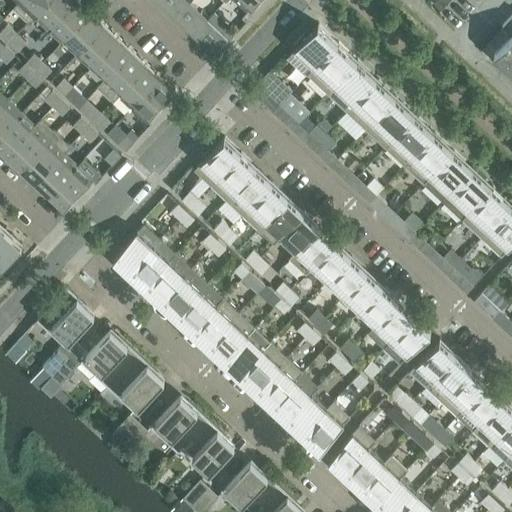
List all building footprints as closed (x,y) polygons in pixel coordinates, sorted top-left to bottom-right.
[(20,0),(14,7),(28,21),(47,0),(20,0)] [(35,14),(48,27),(73,0),(47,0),(28,21),(29,21),(35,14)] [(73,0),(48,27),(62,40),(90,10),(79,0),(73,0)] [(158,0),(157,2),(174,19),(190,2),(188,0),(158,0)] [(225,0),(226,0),(239,0),(250,10),(258,0),(225,0)] [(449,0),(434,0),(433,1),(434,2),(435,0),(442,7),(441,8),(441,9),(449,0)] [(174,19),(192,35),(208,18),(190,2),(174,19)] [(62,40),(76,53),(105,23),(90,10),(62,40)] [(511,34),(494,54),(511,69),(511,67),(511,14),(503,25),(511,33),(511,34)] [(192,35),(215,57),(231,40),(208,18),(192,35)] [(0,30),(0,31),(9,40),(17,32),(7,23),(0,30)] [(76,53),(90,66),(118,36),(105,23),(76,53)] [(305,32),(293,44),(296,46),(295,48),(295,49),(314,66),(307,73),(308,74),(337,43),(338,41),(319,24),(318,23),(307,34),(305,32)] [(17,32),(9,40),(19,49),(26,41),(17,32)] [(97,85),(98,86),(133,49),(118,36),(90,66),(103,78),(97,85)] [(337,43),(308,74),(327,92),(356,60),(357,59),(338,41),(337,43)] [(5,45),(0,50),(0,55),(7,62),(15,54),(5,45)] [(98,86),(112,99),(147,62),(133,49),(98,86)] [(34,52),(26,61),(35,69),(43,61),(34,52)] [(356,60),(327,92),(346,110),(375,78),(377,77),(357,59),(356,60)] [(19,69),(27,77),(35,69),(26,61),(19,69)] [(43,61),(35,69),(44,77),(52,69),(43,61)] [(119,93),(132,106),(161,76),(147,62),(112,99),(113,100),(119,93)] [(35,69),(27,77),(36,85),(44,77),(35,69)] [(56,85),(65,93),(73,85),(64,76),(56,85)] [(161,76),(132,106),(147,119),(175,89),(161,76)] [(375,78),(346,110),(366,128),(395,97),(396,95),(377,77),(375,78)] [(282,80),(263,102),(273,111),(281,103),(293,90),(282,80)] [(73,85),(65,93),(74,101),(82,93),(73,85)] [(45,97),(53,105),(61,97),(52,89),(45,97)] [(395,97),(366,128),(385,146),(414,115),(415,113),(396,95),(395,97)] [(61,97),(53,105),(63,114),(70,106),(61,97)] [(0,106),(0,134),(22,111),(8,98),(0,106)] [(85,111),(93,119),(101,111),(93,103),(85,111)] [(0,134),(0,147),(8,154),(42,117),(41,116),(35,123),(22,111),(0,134)] [(101,111),(93,119),(103,128),(110,120),(101,111)] [(289,111),(282,119),(292,129),(300,121),(289,111)] [(414,115),(385,146),(404,164),(433,133),(435,131),(415,113),(414,115)] [(310,130),(302,139),(311,147),(319,139),(327,130),(333,124),(324,115),(318,122),(310,130)] [(73,124),(81,132),(89,123),(81,116),(73,124)] [(8,154),(22,167),(56,131),(42,117),(8,154)] [(300,121),(292,129),(302,139),(310,130),(300,121)] [(89,123),(81,132),(91,141),(99,132),(89,123)] [(22,167),(36,181),(70,144),(56,131),(22,167)] [(433,133),(404,164),(424,182),(453,151),(454,149),(435,131),(433,133)] [(118,142),(126,150),(135,140),(127,133),(118,142)] [(194,168),(211,184),(240,153),(241,151),(225,137),(224,136),(213,147),(211,145),(200,157),(202,159),(194,168)] [(36,181),(50,194),(78,164),(65,152),(71,145),(70,144),(36,181)] [(105,156),(113,164),(122,154),(114,147),(105,156)] [(328,147),(320,155),(331,165),(338,157),(328,147)] [(453,151),(424,182),(443,200),(472,169),(473,168),(454,149),(453,151)] [(240,153),(211,184),(226,198),(256,167),(257,166),(241,151),(240,153)] [(338,157),(331,165),(341,175),(348,166),(338,157)] [(78,164),(50,194),(65,208),(93,178),(78,164)] [(256,167),(226,198),(242,213),(271,182),(273,181),(257,166),(256,167)] [(472,169),(443,200),(462,217),(462,218),(491,187),(493,186),(473,168),(472,169)] [(271,182),(242,213),(258,228),(287,197),(288,195),(273,181),(271,182)] [(366,184),(359,192),(369,201),(377,193),(366,184)] [(491,187),(462,218),(482,236),(511,205),(511,204),(493,186),(491,187)] [(182,197),(191,205),(198,197),(190,189),(182,197)] [(377,193),(369,201),(379,211),(387,203),(377,193)] [(287,197),(258,228),(274,243),(303,212),(304,210),(288,195),(287,197)] [(198,197),(191,205),(199,213),(206,204),(198,197)] [(171,210),(179,217),(187,209),(178,202),(171,210)] [(511,205),(482,236),(502,255),(511,243),(511,203),(511,204),(511,205)] [(187,209),(179,217),(187,225),(195,217),(187,209)] [(303,212),(274,243),(281,236),(295,250),(289,257),(290,257),(319,226),(320,225),(304,210),(303,212)] [(214,227),(222,235),(230,226),(222,219),(214,227)] [(398,228),(408,237),(415,229),(405,220),(398,228)] [(125,242),(114,254),(115,255),(130,269),(132,268),(161,237),(144,222),(138,229),(136,230),(133,228),(122,240),(125,242)] [(319,226),(290,257),(305,272),(334,241),(336,240),(320,225),(319,226)] [(0,266),(22,243),(11,232),(9,235),(0,226),(0,266)] [(230,226),(222,235),(230,242),(238,234),(230,226)] [(408,237),(418,247),(426,239),(415,229),(408,237)] [(202,239),(211,247),(218,239),(210,231),(202,239)] [(132,268),(130,269),(146,284),(147,283),(170,259),(176,252),(161,237),(132,268)] [(218,239),(211,247),(219,254),(226,246),(218,239)] [(334,241),(305,272),(306,273),(313,266),(328,280),(350,256),(351,255),(336,240),(334,241)] [(246,256),(254,264),(261,256),(253,248),(246,256)] [(147,283),(146,284),(162,299),(163,298),(192,266),(176,252),(170,259),(147,283)] [(350,256),(328,280),(344,295),(366,271),(367,269),(351,255),(350,256)] [(261,256),(254,264),(262,272),(269,263),(261,256)] [(436,264),(446,274),(454,265),(444,256),(436,264)] [(234,269),(242,276),(250,268),(242,261),(234,269)] [(446,274),(457,283),(464,275),(454,265),(446,274)] [(163,298),(162,299),(178,314),(179,312),(208,281),(192,266),(163,298)] [(250,268),(242,276),(250,284),(258,276),(250,268)] [(366,271),(344,295),(359,309),(382,285),(383,284),(367,269),(366,271)] [(283,280),(275,288),(283,296),(291,288),(283,280)] [(179,312),(178,314),(194,328),(195,327),(224,296),(223,295),(208,281),(179,312)] [(382,285),(359,309),(375,324),(398,300),(399,299),(383,284),(382,285)] [(67,286),(37,318),(38,318),(64,342),(60,346),(69,354),(80,343),(72,335),(92,314),(95,311),(67,285),(67,286)] [(268,296),(276,304),(283,296),(275,288),(268,296)] [(291,288),(283,296),(291,303),(299,295),(291,288)] [(195,327),(194,328),(209,343),(211,342),(240,311),(224,296),(195,327)] [(283,296),(276,304),(284,311),(291,303),(283,296)] [(375,324),(369,331),(384,346),(413,315),(415,313),(399,299),(398,300),(375,324)] [(484,309),(494,318),(501,310),(491,300),(484,309)] [(309,315),(317,323),(325,315),(316,307),(309,315)] [(494,318),(504,328),(511,320),(501,310),(494,318)] [(211,342),(209,343),(225,358),(226,357),(255,326),(240,311),(211,342)] [(413,315),(384,346),(401,361),(407,354),(431,329),(430,328),(415,313),(413,315)] [(325,315),(317,323),(325,331),(333,322),(325,315)] [(297,328),(305,335),(313,327),(305,320),(297,328)] [(226,357),(225,358),(241,373),(242,371),(271,340),(270,340),(256,326),(255,326),(226,357)] [(313,327),(305,335),(313,343),(321,335),(313,327)] [(81,359),(108,384),(137,352),(118,334),(117,336),(109,329),(81,359)] [(340,345),(348,353),(356,344),(348,337),(340,345)] [(440,337),(409,369),(426,385),(455,354),(456,352),(441,338),(440,337)] [(8,350),(7,351),(11,356),(16,360),(17,359),(27,349),(26,348),(17,340),(9,349),(8,350)] [(242,371),(241,373),(257,387),(258,386),(287,355),(271,340),(242,371)] [(356,344),(348,353),(357,360),(364,352),(356,344)] [(60,346),(43,364),(52,373),(69,354),(60,346)] [(329,357),(337,365),(344,357),(336,349),(329,357)] [(137,352),(108,384),(135,409),(163,379),(155,372),(156,370),(137,352)] [(455,354),(426,385),(442,399),(471,368),(472,367),(456,352),(455,354)] [(69,354),(52,373),(61,381),(79,363),(69,354)] [(258,386),(257,387),(272,402),(274,401),(303,370),(287,355),(258,386)] [(344,357),(337,365),(345,373),(353,364),(344,357)] [(364,367),(372,375),(380,367),(372,359),(364,367)] [(471,368),(442,399),(457,414),(486,383),(488,382),(472,367),(471,368)] [(274,401),(272,402),(288,417),(289,416),(312,392),(297,377),(303,370),(274,401)] [(353,380),(361,387),(368,379),(360,371),(353,380)] [(486,383),(457,414),(473,429),(502,398),(503,397),(488,382),(486,383)] [(398,399),(406,406),(413,398),(405,391),(398,399)] [(289,416),(288,417),(304,432),(305,430),(334,399),(327,406),(312,392),(289,416)] [(179,450),(183,445),(183,444),(207,418),(189,400),(187,402),(179,394),(151,424),(179,450)] [(502,398),(473,429),(489,444),(511,419),(511,404),(503,397),(502,398)] [(413,398),(406,406),(414,414),(422,406),(413,398)] [(305,430),(304,432),(319,446),(320,447),(351,415),(334,399),(305,430)] [(386,411),(394,419),(402,411),(394,403),(386,411)] [(113,430),(122,438),(139,420),(130,411),(113,430)] [(402,411),(394,419),(402,426),(410,418),(402,411)] [(183,444),(183,445),(209,468),(204,474),(205,475),(233,445),(225,437),(227,436),(207,418),(183,444)] [(511,419),(489,444),(505,458),(511,450),(511,419)] [(139,420),(122,438),(131,447),(149,429),(139,420)] [(429,428),(437,436),(445,428),(437,420),(429,428)] [(360,423),(329,455),(330,456),(346,471),(347,469),(376,438),(360,423)] [(445,428),(437,436),(445,443),(453,435),(445,428)] [(418,441),(426,448),(434,440),(425,432),(418,441)] [(347,469),(346,471),(362,485),(363,484),(392,453),(391,452),(385,459),(370,446),(377,439),(376,438),(347,469)] [(434,440),(426,448),(434,456),(441,448),(434,440)] [(466,452),(459,460),(467,468),(474,459),(466,452)] [(363,484),(362,485),(377,500),(379,499),(408,468),(392,453),(363,484)] [(474,459),(467,468),(475,475),(483,467),(474,459)] [(227,485),(253,510),(278,483),(259,466),(257,467),(249,460),(221,490),(222,491),(227,485)] [(451,468),(459,476),(467,468),(459,460),(451,468)] [(379,499),(377,500),(389,511),(395,511),(417,490),(402,475),(408,468),(379,499)] [(467,468),(459,476),(467,483),(475,475),(467,468)] [(183,496),(192,504),(210,486),(201,477),(183,496)] [(492,487),(500,495),(508,487),(500,479),(492,487)] [(278,483),(253,510),(255,511),(301,511),(303,510),(295,503),(297,501),(278,483)] [(210,486),(192,504),(200,511),(202,511),(219,494),(210,486)] [(511,490),(508,487),(500,495),(509,502),(511,498),(511,490)] [(395,511),(425,511),(433,504),(432,504),(417,490),(395,511)] [(481,500),(489,507),(497,499),(488,492),(481,500)] [(425,511),(454,511),(438,497),(432,504),(433,504),(425,511)] [(497,499),(489,507),(493,511),(499,511),(505,507),(497,499)]
